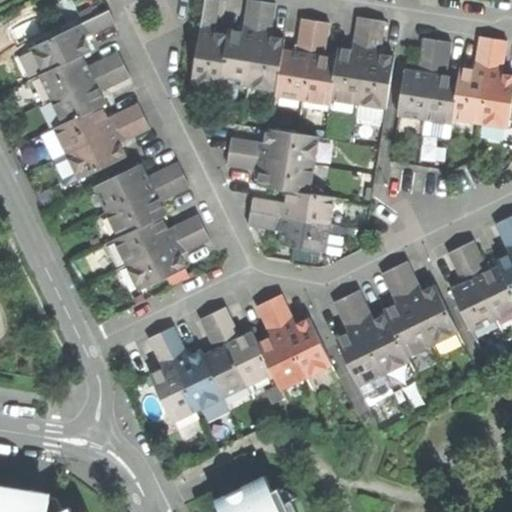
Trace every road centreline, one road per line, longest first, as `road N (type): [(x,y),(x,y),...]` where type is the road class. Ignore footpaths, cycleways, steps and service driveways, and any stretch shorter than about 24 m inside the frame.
road 1 (residential): [(0,169),(90,348),(102,394),(91,444)]
road 2 (unknown): [(144,503),(245,453),(290,444),(315,461),(347,511)]
